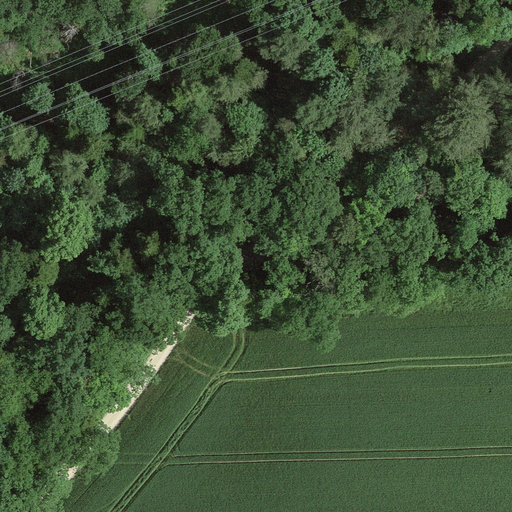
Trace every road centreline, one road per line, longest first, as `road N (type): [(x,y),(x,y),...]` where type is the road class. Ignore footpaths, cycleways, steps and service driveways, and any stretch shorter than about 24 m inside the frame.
road 1 (track): [(511,35),(353,196),(207,287)]
road 2 (track): [(27,511),(207,287)]
